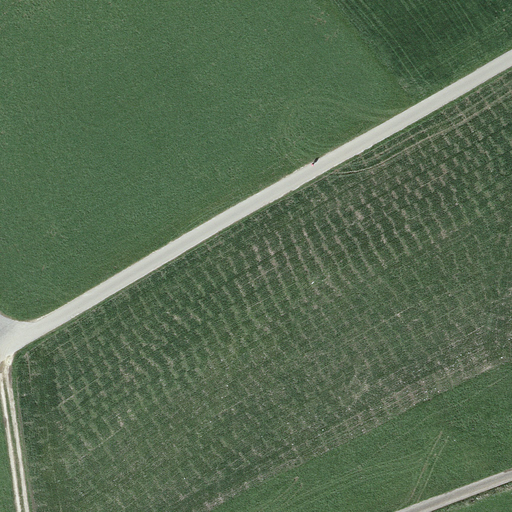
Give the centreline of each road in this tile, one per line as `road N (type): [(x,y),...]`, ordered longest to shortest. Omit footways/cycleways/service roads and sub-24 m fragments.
road 1 (unclassified): [(511,56),(0,349)]
road 2 (track): [(23,511),(0,329)]
